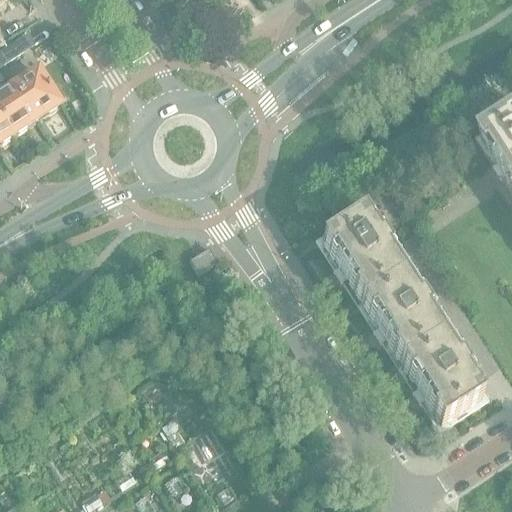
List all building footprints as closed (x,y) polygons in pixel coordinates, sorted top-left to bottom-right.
[(216,0),(175,0),(181,9),(180,10),(188,22),(199,15),(198,13),(217,1),(216,0)] [(0,68),(1,70),(23,55),(16,45),(0,55),(0,68)] [(64,103),(56,90),(50,95),(37,74),(23,83),(20,80),(11,85),(35,123),(44,117),(49,118),(55,114),(56,110),(58,108),(58,107),(64,103)] [(35,123),(11,85),(3,91),(5,95),(0,98),(0,120),(11,138),(13,137),(18,138),(25,134),(25,129),(35,123)] [(11,138),(0,120),(0,148),(2,149),(8,145),(8,140),(11,138)] [(511,123),(481,143),(511,191),(511,123)] [(381,251),(377,245),(362,221),(321,247),(361,309),(402,282),(383,252),(385,251),(384,249),(381,251)] [(218,267),(208,252),(189,264),(198,280),(218,267)] [(441,343),(426,319),(422,313),(424,312),(423,310),(421,312),(402,282),(361,309),(400,370),(441,343)] [(481,404),(465,380),(461,374),(464,373),(462,371),(460,372),(441,343),(400,370),(440,431),(481,404)]
